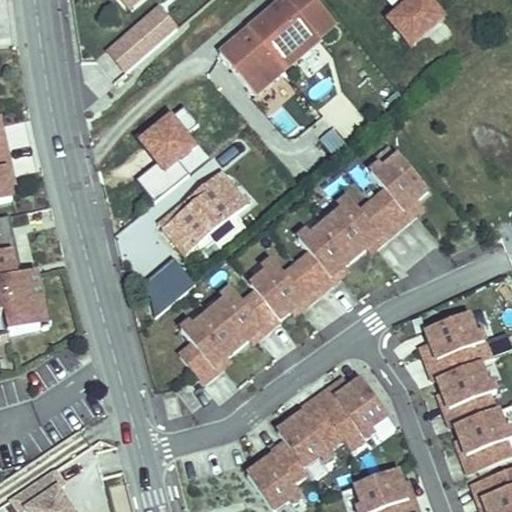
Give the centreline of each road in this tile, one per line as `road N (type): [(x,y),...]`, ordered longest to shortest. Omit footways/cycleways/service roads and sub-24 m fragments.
road 1 (tertiary): [(139,452),(62,179),(34,0)]
road 2 (residential): [(351,345),(215,434),(139,452)]
road 3 (residential): [(443,511),(399,398),(370,352),(351,345)]
road 4 (residential): [(351,345),(372,323),(493,265)]
